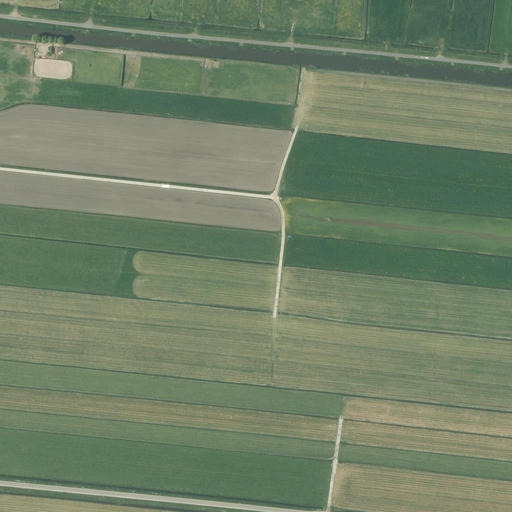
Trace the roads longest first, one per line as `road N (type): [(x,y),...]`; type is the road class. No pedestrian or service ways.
road 1 (unclassified): [(511,67),(0,16)]
road 2 (unclassified): [(291,511),(0,483)]
road 3 (track): [(275,198),(0,169)]
road 4 (track): [(209,59),(0,39)]
road 5 (track): [(275,317),(283,235),(275,198),(298,125)]
